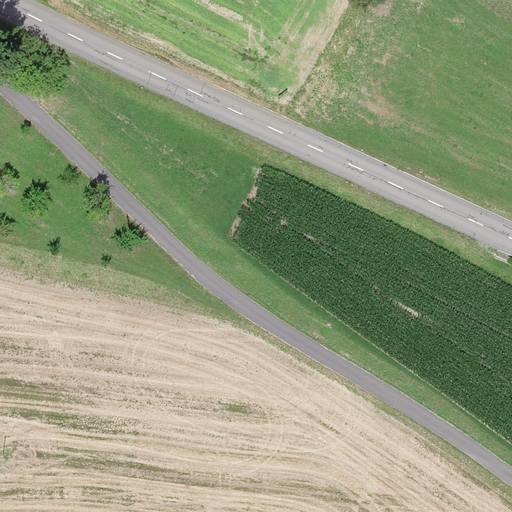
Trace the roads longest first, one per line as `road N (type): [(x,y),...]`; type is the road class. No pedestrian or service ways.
road 1 (unclassified): [(511,483),(237,301),(0,84)]
road 2 (tertiary): [(511,241),(0,1)]
